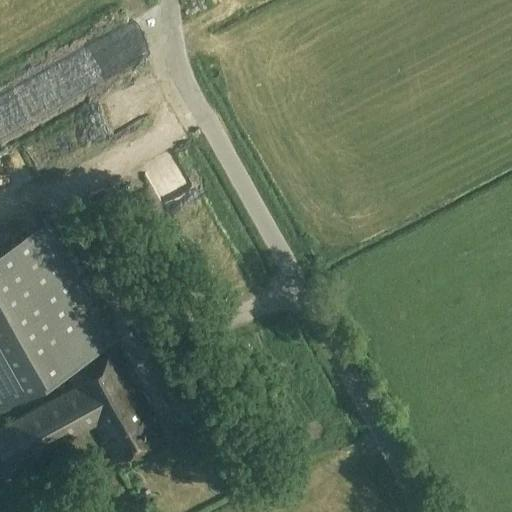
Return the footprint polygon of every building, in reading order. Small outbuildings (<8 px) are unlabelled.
[(133,66),(148,59),(132,25),(117,32),(133,66)] [(45,140),(59,167),(123,134),(108,106),(45,140)] [(161,138),(128,160),(139,176),(172,153),(161,138)] [(155,176),(167,193),(187,179),(175,162),(155,176)] [(43,220),(0,243),(0,401),(78,358),(81,364),(88,360),(85,354),(111,340),(43,220)] [(152,346),(165,348),(169,324),(155,322),(152,346)] [(0,456),(7,470),(9,469),(17,484),(43,470),(35,455),(92,425),(112,463),(161,437),(135,389),(129,392),(121,377),(127,373),(112,347),(88,360),(81,364),(64,373),(72,388),(0,426),(0,456)]
